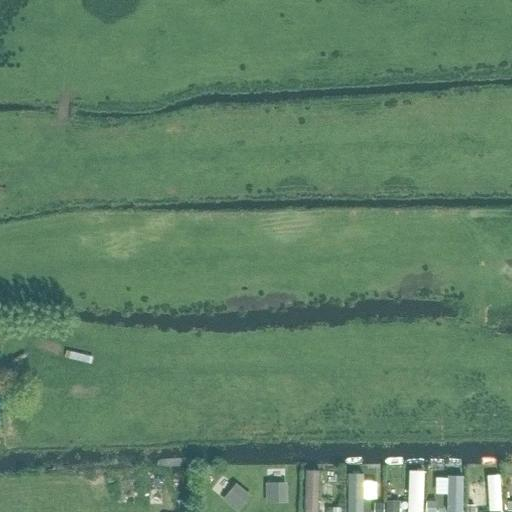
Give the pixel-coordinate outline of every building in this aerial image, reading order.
[(305,469),(303,511),(318,511),(319,469),(305,469)] [(421,511),(423,470),(408,470),(406,511),(421,511)] [(446,490),(445,511),(461,511),(462,471),(447,471),(447,473),(434,473),(434,490),(446,490)] [(347,472),(346,511),(361,511),(362,499),(375,499),(375,482),(363,482),(363,472),(347,472)] [(486,473),(488,511),(501,510),(499,472),(486,473)] [(284,482),(265,483),(266,503),(284,503),(284,482)] [(233,485),(221,499),(236,511),(237,511),(249,498),(233,485)] [(385,499),(385,511),(398,511),(399,499),(385,499)] [(373,500),(372,511),(382,511),(383,500),(373,500)] [(435,511),(436,500),(426,500),(425,511),(435,511)]
